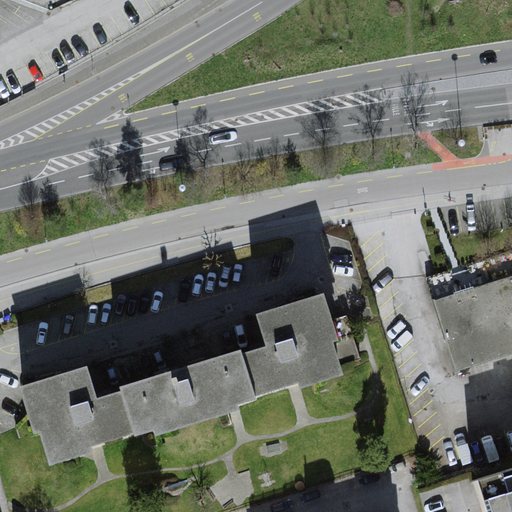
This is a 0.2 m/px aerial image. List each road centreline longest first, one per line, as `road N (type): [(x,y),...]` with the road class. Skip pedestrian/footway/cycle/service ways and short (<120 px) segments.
road 1 (primary): [(0,192),(216,147),(511,102)]
road 2 (primary): [(511,60),(199,115),(27,155)]
road 3 (residential): [(0,270),(210,214),(433,180)]
road 4 (tertiary): [(27,155),(280,0)]
road 5 (tertiary): [(248,0),(0,132)]
